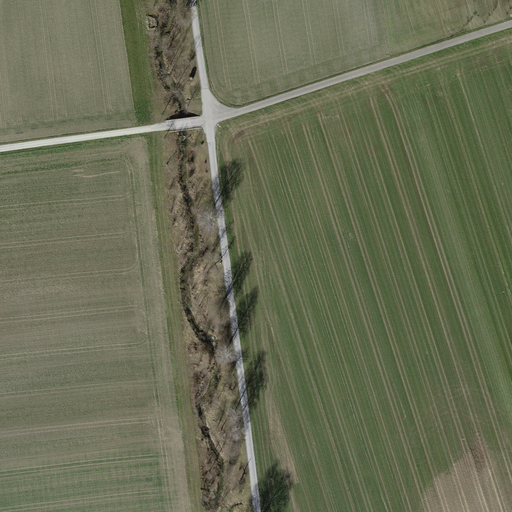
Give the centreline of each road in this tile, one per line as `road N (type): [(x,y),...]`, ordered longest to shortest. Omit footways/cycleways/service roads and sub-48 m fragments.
road 1 (track): [(208,118),(268,511)]
road 2 (track): [(208,118),(511,24)]
road 3 (track): [(0,145),(208,118)]
